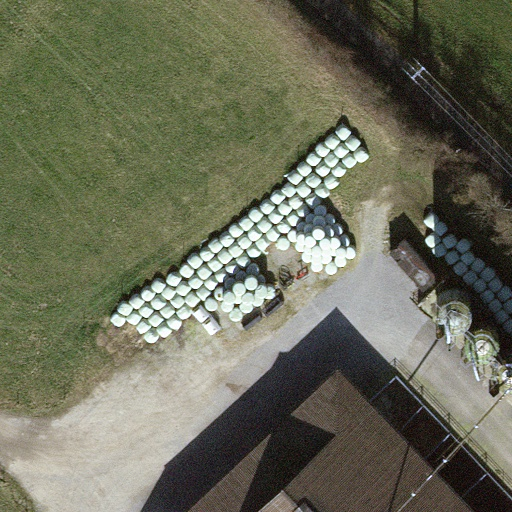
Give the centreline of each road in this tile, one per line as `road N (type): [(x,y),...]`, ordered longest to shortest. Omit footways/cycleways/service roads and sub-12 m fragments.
road 1 (track): [(0,451),(41,474),(130,468),(304,330),(354,324),(511,479)]
road 2 (track): [(511,178),(320,0)]
